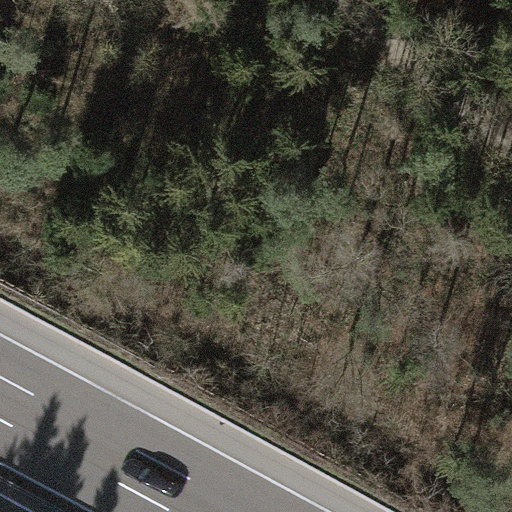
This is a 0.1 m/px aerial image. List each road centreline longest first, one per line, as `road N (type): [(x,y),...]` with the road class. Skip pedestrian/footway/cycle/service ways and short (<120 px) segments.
road 1 (track): [(345,0),(511,142)]
road 2 (motorway): [(173,511),(0,419)]
